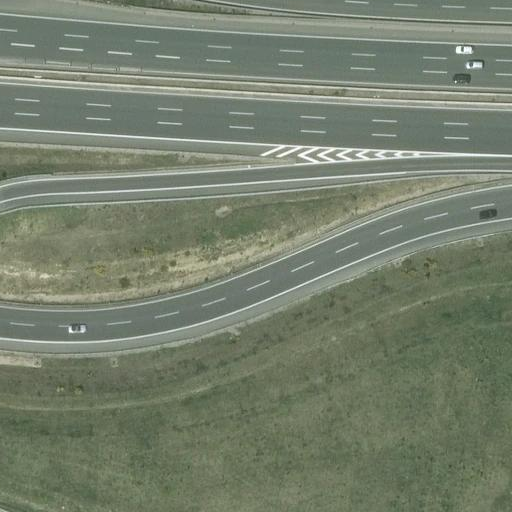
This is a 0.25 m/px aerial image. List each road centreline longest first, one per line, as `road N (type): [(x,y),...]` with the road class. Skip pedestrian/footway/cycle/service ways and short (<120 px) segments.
road 1 (motorway): [(0,325),(145,321),(211,304),(392,221),(511,193)]
road 2 (motorway): [(0,198),(511,159)]
road 3 (motorway): [(511,66),(0,36)]
road 4 (motorway): [(0,107),(511,132)]
road 5 (motorway): [(511,8),(387,3)]
